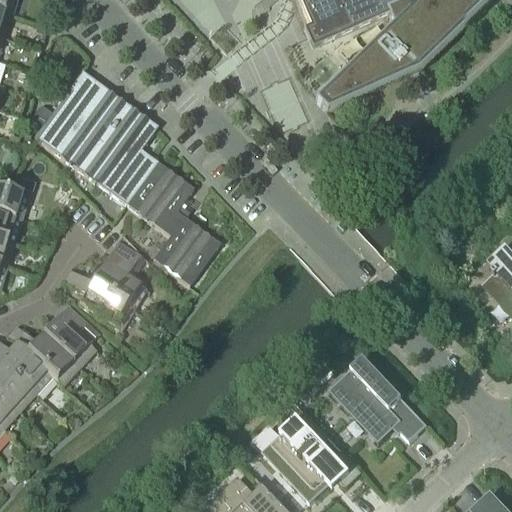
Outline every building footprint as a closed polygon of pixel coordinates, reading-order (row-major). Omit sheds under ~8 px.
[(0,0),(0,16),(10,20),(15,0),(0,0)] [(293,0),(308,33),(302,36),(310,56),(388,21),(391,29),(314,104),(315,105),(325,116),(365,98),(418,74),(494,0),(293,0)] [(0,41),(2,42),(10,20),(0,16),(0,41)] [(31,121),(43,130),(33,143),(162,237),(175,219),(193,195),(140,156),(157,133),(81,77),(51,118),(40,110),(31,121)] [(7,146),(17,150),(19,143),(8,140),(7,146)] [(23,184),(20,194),(31,197),(34,188),(23,184)] [(0,220),(20,226),(27,202),(0,194),(0,220)] [(175,219),(162,237),(169,242),(152,265),(188,292),(219,250),(175,219)] [(0,245),(13,249),(20,226),(0,220),(0,245)] [(511,239),(502,250),(508,256),(490,274),(495,279),(492,281),(494,283),(482,293),(483,294),(485,293),(511,321),(511,239)] [(0,269),(6,272),(13,249),(0,245),(0,269)] [(116,248),(90,290),(131,315),(145,294),(125,282),(138,261),(116,248)] [(131,315),(90,290),(69,276),(62,287),(84,300),(77,311),(118,336),(131,315)] [(66,313),(41,341),(77,373),(94,355),(89,350),(97,341),(66,313)] [(7,342),(15,349),(50,382),(61,392),(77,373),(41,341),(34,349),(15,332),(7,342)] [(0,350),(0,367),(35,399),(50,382),(15,349),(7,357),(0,350)] [(395,433),(408,448),(426,431),(362,364),(350,375),(350,376),(328,397),(378,449),(395,433)] [(0,400),(19,417),(35,399),(0,367),(0,400)] [(0,432),(2,435),(19,417),(0,400),(0,432)] [(269,453),(288,474),(283,479),(297,493),(294,495),(309,511),(330,490),(324,484),(346,463),(304,419),(269,453)] [(12,476),(8,483),(15,488),(20,482),(12,476)] [(206,511),(282,511),(262,490),(252,499),(239,485),(221,502),(219,500),(206,511)] [(502,511),(490,499),(475,511),(502,511)]
